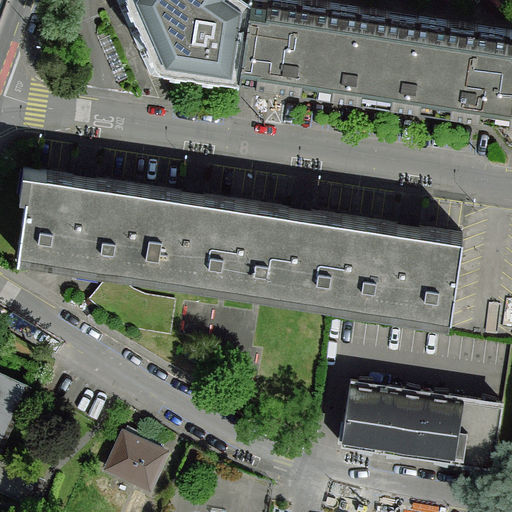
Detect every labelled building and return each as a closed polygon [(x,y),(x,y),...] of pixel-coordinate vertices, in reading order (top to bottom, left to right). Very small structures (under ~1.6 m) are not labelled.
[(131,0),(160,64),(240,76),(251,0),(131,0)] [(317,87),(330,1),(321,0),(251,0),(240,76),(317,87)] [(377,96),(389,10),(330,1),(317,87),(377,96)] [(436,105),(448,19),(389,10),(377,96),(436,105)] [(511,134),(511,28),(448,19),(436,105),(495,114),(510,135),(511,134)] [(86,176),(33,167),(27,196),(20,246),(74,254),(86,176)] [(140,184),(86,176),(74,254),(128,263),(140,184)] [(194,192),(140,184),(128,263),(183,271),(194,192)] [(248,200),(194,192),(183,271),(236,279),(248,200)] [(301,208),(248,200),(236,279),(290,287),(301,208)] [(356,216),(301,208),(290,287),(344,296),(356,216)] [(410,224),(356,216),(344,296),(398,304),(410,224)] [(463,232),(410,224),(398,304),(452,313),(463,232)] [(135,289),(113,271),(102,285),(91,299),(112,316),(131,327),(172,334),(177,299),(147,294),(135,289)] [(0,442),(27,386),(0,373),(0,442)] [(428,391),(352,379),(343,443),(418,453),(428,391)] [(504,401),(428,391),(418,453),(495,466),(504,401)] [(165,450),(125,432),(109,466),(150,485),(165,450)] [(0,458),(0,487),(28,501),(39,477),(0,458)]
